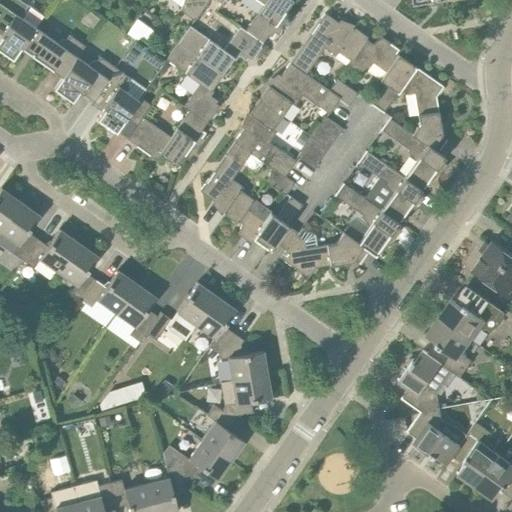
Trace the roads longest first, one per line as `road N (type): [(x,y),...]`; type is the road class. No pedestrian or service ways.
road 1 (residential): [(351,362),(481,179),(497,72)]
road 2 (residential): [(351,362),(179,239)]
road 3 (residential): [(179,239),(129,248),(31,183),(21,149)]
road 4 (residential): [(497,72),(466,73),(351,0)]
road 5 (residential): [(245,511),(341,377)]
road 6 (residential): [(179,239),(162,206),(60,139)]
road 7 (residential): [(380,511),(390,487),(376,411),(341,377)]
